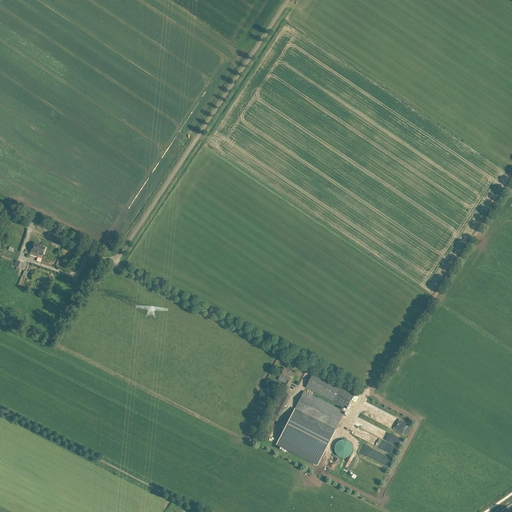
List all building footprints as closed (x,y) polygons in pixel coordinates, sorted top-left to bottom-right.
[(32,250),(30,254),(38,257),(42,258),(43,256),(45,248),(42,247),(42,245),(34,243),(33,247),(32,250)] [(14,266),(22,269),(25,263),(16,260),(14,266)] [(280,376),(286,380),(283,385),(288,387),(290,383),(289,382),(294,373),(290,371),(284,368),(282,373),(280,376)] [(312,375),(306,387),(346,408),(353,395),(312,375)] [(277,399),(286,403),(290,396),(280,391),(277,399)] [(344,412),(304,392),(295,409),(335,430),(344,412)] [(408,433),(412,422),(364,404),(360,414),(408,433)] [(335,430),(295,409),(277,445),(317,466),(335,430)] [(338,457),(342,458),(345,458),(348,457),(350,455),(352,452),(352,449),(352,446),(350,443),(348,441),(345,440),(342,440),(340,441),(337,442),(335,445),(334,448),(334,450),(335,452),(336,455),(338,457)]
